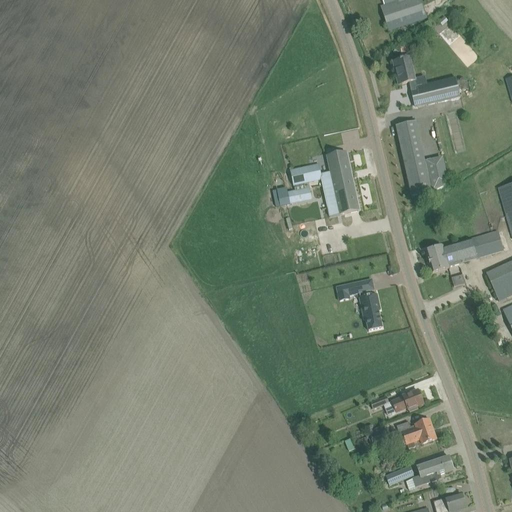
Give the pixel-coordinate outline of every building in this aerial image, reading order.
[(399,0),(384,5),(380,6),(386,25),(425,12),(420,0),(399,0)] [(377,15),(368,20),(375,35),(384,31),(377,15)] [(409,53),(407,45),(400,47),(402,54),(409,53)] [(461,96),(457,78),(425,86),(423,77),(414,80),(409,59),(400,61),(400,62),(394,63),(396,72),(398,77),(397,77),(399,86),(410,83),(412,89),(411,89),(415,107),(461,96)] [(396,127),(412,198),(432,194),(448,186),(443,160),(425,163),(416,123),(396,127)] [(327,157),(331,173),(321,175),(319,165),(290,172),(294,187),(322,181),(330,218),(359,212),(346,153),(327,157)] [(511,184),(498,189),(511,235),(511,184)] [(288,193),(290,205),(312,200),(309,186),(305,187),(305,190),(288,193)] [(426,252),(432,274),(450,269),(449,267),(503,251),(498,232),(443,248),(443,247),(426,252)] [(511,264),(487,276),(498,301),(511,295),(511,264)] [(462,277),(451,278),(452,287),(463,286),(462,277)] [(362,283),(347,287),(349,297),(359,295),(360,298),(359,298),(364,320),(366,320),(368,332),(382,329),(378,311),(380,311),(377,296),(371,297),(370,292),(364,293),(362,283)] [(511,306),(503,311),(511,331),(511,306)] [(403,397),(403,398),(392,403),(396,414),(408,409),(410,414),(418,410),(417,408),(423,406),(418,392),(403,397)] [(371,404),(373,411),(389,405),(386,398),(371,404)] [(409,423),(397,428),(399,435),(403,434),(404,438),(399,440),(402,448),(407,446),(409,450),(415,448),(413,443),(420,441),(422,445),(427,444),(436,441),(430,422),(420,425),(411,428),(409,423)] [(373,446),(386,440),(381,428),(365,434),(367,438),(366,439),(367,440),(369,440),(371,445),(373,444),(373,446)] [(407,483),(409,491),(416,489),(442,480),(440,475),(454,471),(449,458),(417,469),(420,477),(413,480),(407,483)] [(386,478),(390,487),(413,477),(410,468),(386,478)] [(441,501),(443,506),(435,508),(435,511),(454,511),(466,509),(462,495),(441,501)]
